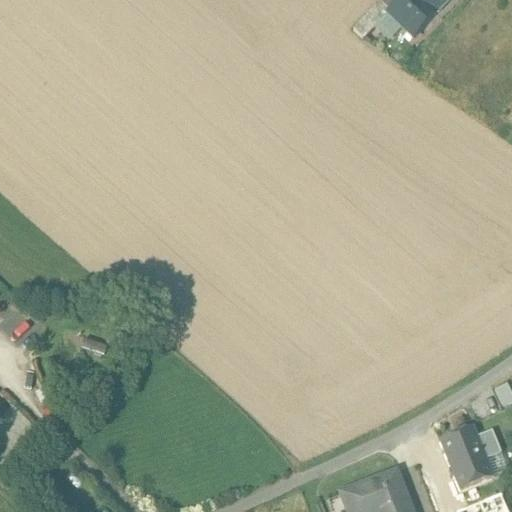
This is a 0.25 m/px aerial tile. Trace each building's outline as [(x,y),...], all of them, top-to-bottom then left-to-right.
[(450,0),(401,0),(387,15),(386,15),(387,17),(413,41),(436,18),(435,17),(451,0),(450,0)] [(378,6),(360,25),(369,34),(387,17),(386,15),(387,15),(378,6)] [(13,406),(0,417),(0,465),(37,432),(13,406)] [(486,462),(472,430),(439,444),(459,494),(493,480),(486,462)] [(511,471),(511,456),(510,452),(486,462),(493,480),(511,471)] [(410,511),(396,474),(340,496),(345,511),(410,511)] [(505,511),(500,499),(468,511),(505,511)]
